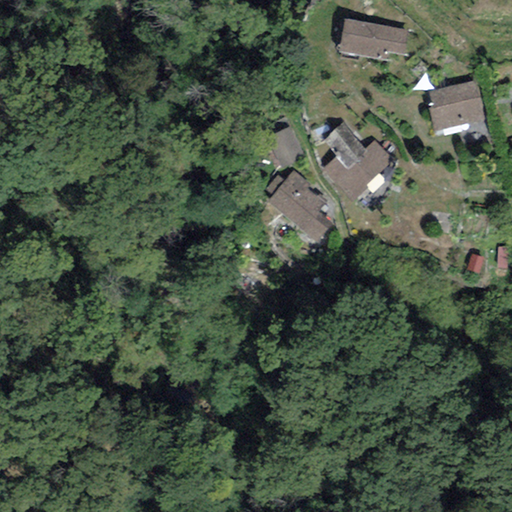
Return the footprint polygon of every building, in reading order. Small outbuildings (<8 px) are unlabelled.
[(408,28),(344,19),(339,52),(382,59),(383,52),(404,55),(408,28)] [(474,81),(427,93),(438,133),(484,120),(474,81)] [(287,117),(260,128),(278,170),(305,159),(287,117)] [(337,156),(322,170),(353,202),(368,187),(366,186),(393,160),(374,140),(365,149),(342,124),(323,142),(337,156)] [(272,196),(267,202),(317,243),(333,224),(319,213),(326,204),(307,188),(310,185),(292,171),(284,181),(277,176),(265,190),(272,196)]
